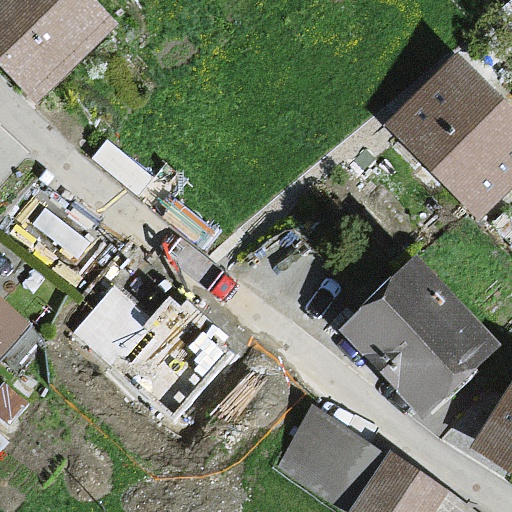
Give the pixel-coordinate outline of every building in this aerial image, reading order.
[(100,0),(8,0),(0,7),(0,56),(53,118),(139,45),(100,0)] [(511,140),(444,70),(384,128),(467,214),(511,171),(511,140)] [(76,340),(183,444),(260,365),(183,290),(158,316),(128,287),(76,340)] [(356,355),(430,420),(486,357),(411,292),(356,355)] [(0,363),(30,331),(0,303),(0,363)] [(511,461),(511,400),(486,448),(511,461)] [(468,511),(308,407),(279,452),(347,496),(336,511),(468,511)]
